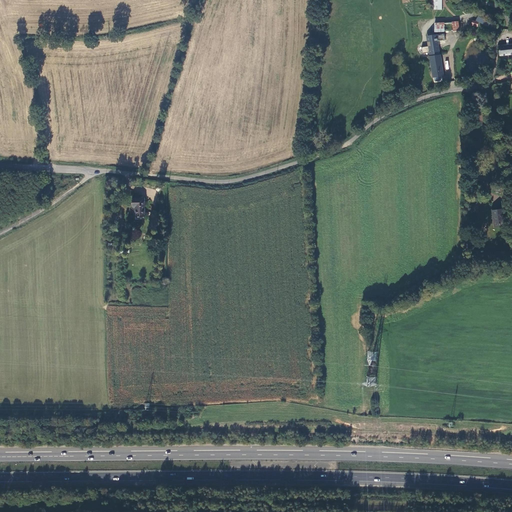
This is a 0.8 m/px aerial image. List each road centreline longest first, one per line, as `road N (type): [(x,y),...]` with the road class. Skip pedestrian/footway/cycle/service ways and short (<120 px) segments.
road 1 (unclassified): [(0,166),(216,181),(255,175),(351,141),(414,100),(474,87),(495,64),(497,38),(511,35)]
road 2 (trunk): [(0,477),(334,475),(511,484)]
road 3 (trunk): [(511,464),(333,455),(0,456)]
